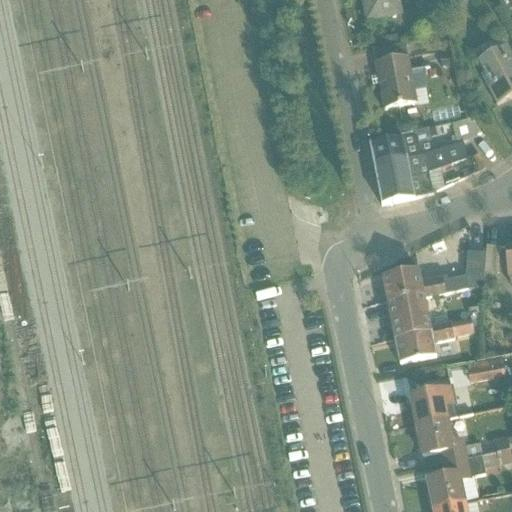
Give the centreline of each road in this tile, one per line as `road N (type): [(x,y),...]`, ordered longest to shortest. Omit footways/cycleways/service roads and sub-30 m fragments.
road 1 (residential): [(367,239),(334,276),(334,299),(384,511)]
road 2 (residential): [(322,0),(367,239)]
road 3 (residential): [(367,239),(511,198)]
